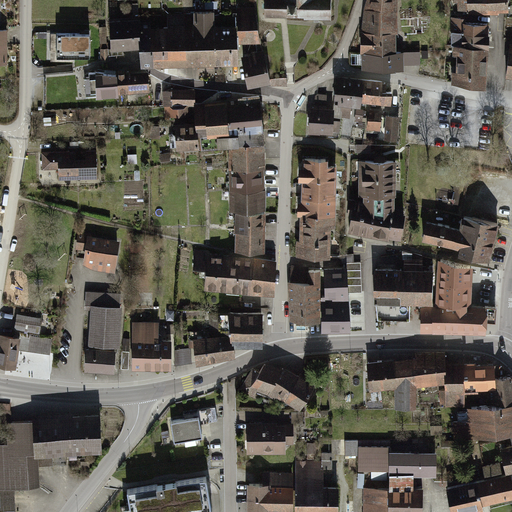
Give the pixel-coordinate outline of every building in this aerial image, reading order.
[(265,0),(265,15),(305,15),(305,17),(332,17),(331,0),(265,0)] [(400,0),(369,0),(366,32),(366,68),(408,70),(408,52),(401,52),(400,0)] [(511,0),(453,0),(454,12),(472,11),(472,14),(511,12),(511,0)] [(255,6),(240,7),(241,24),(219,25),(219,10),(168,13),(169,26),(155,28),(154,21),(141,23),(144,60),(171,66),(239,62),(238,42),(261,42),(255,6)] [(140,18),(110,19),(111,49),(143,47),(141,23),(140,18)] [(470,18),(452,18),(452,46),(457,46),(457,56),(461,57),(461,69),(454,70),(453,83),(492,87),(496,35),(493,35),(494,24),(469,23),(470,18)] [(0,64),(12,64),(11,29),(0,28),(0,64)] [(92,32),(54,32),(54,56),(92,56),(92,32)] [(248,85),(271,81),(265,48),(251,51),(252,53),(243,55),(248,85)] [(104,56),(97,57),(101,94),(151,89),(150,72),(146,72),(146,64),(118,67),(118,60),(105,62),(104,56)] [(287,76),(271,77),(271,81),(271,85),(288,84),(287,76)] [(366,81),(341,78),(338,98),(342,97),(341,106),(346,106),(344,118),(355,119),(356,104),(363,105),(366,81)] [(369,79),(368,104),(398,105),(399,87),(392,87),(392,80),(369,79)] [(196,87),(163,90),(166,119),(194,116),(193,107),(198,106),(196,87)] [(203,121),(177,125),(180,152),(208,149),(206,137),(268,129),(273,129),(269,102),(235,106),(234,102),(201,106),(203,121)] [(315,104),(314,133),(336,133),(336,130),(342,129),(344,118),(346,106),(341,106),(330,107),(330,105),(315,104)] [(391,110),(360,108),(359,121),(371,122),(370,129),(386,130),(386,141),(402,143),(404,117),(390,116),(391,110)] [(208,149),(231,147),(234,210),(271,211),(268,129),(206,137),(208,149)] [(101,151),(89,152),(89,159),(73,160),(72,152),(44,153),(44,170),(61,170),(61,181),(102,180),(101,151)] [(337,158),(304,157),(302,253),(335,254),(336,228),(341,228),(342,165),(337,165),(337,158)] [(364,199),(357,198),(353,229),(406,241),(413,215),(400,211),(400,160),(363,159),(364,199)] [(511,177),(488,175),(486,200),(476,200),(475,216),(511,222),(511,177)] [(270,212),(240,211),(239,226),(223,226),(223,244),(269,246),(270,212)] [(468,228),(433,221),(429,241),(466,248),(465,253),(498,260),(505,223),(470,216),(468,228)] [(119,269),(124,239),(81,232),(78,248),(89,250),(87,264),(119,269)] [(276,294),(280,258),(199,250),(197,266),(212,268),(210,287),(276,294)] [(357,253),(344,254),(344,262),(350,262),(350,264),(353,264),(354,291),(364,290),(363,261),(357,261),(357,253)] [(433,302),(433,331),(488,334),(490,306),(475,305),(477,266),(435,259),(435,268),(424,268),(423,257),(405,257),(405,267),(375,266),(375,300),(376,300),(378,319),(410,320),(411,302),(433,302)] [(312,265),(293,265),(293,278),(289,278),(291,318),(326,316),(326,303),(326,294),(331,293),(331,299),(354,298),(354,291),(353,264),(350,264),(328,265),(328,270),(313,270),(312,265)] [(92,324),(90,368),(121,369),(125,290),(86,288),(85,309),(93,309),(92,324)] [(433,331),(433,302),(422,306),(420,330),(433,331)] [(356,303),(326,303),(326,316),(327,329),(357,329),(356,303)] [(270,308),(237,309),(238,337),(271,336),(270,308)] [(42,316),(17,312),(15,328),(40,332),(42,316)] [(164,320),(136,319),(135,366),(179,367),(179,339),(164,338),(164,320)] [(237,330),(198,337),(203,361),(241,354),(238,337),(237,330)] [(22,336),(0,333),(0,364),(17,367),(20,349),(22,336)] [(20,349),(29,351),(31,335),(22,334),(22,336),(20,349)] [(53,338),(31,335),(29,351),(51,354),(53,338)] [(192,348),(180,349),(182,364),(194,363),(192,348)] [(422,357),(375,363),(379,390),(400,387),(403,406),(424,404),(422,387),(449,384),(452,406),(470,404),(469,390),(493,387),(503,386),(502,378),(500,362),(483,364),(483,360),(471,361),(470,357),(453,359),(452,350),(421,354),(422,357)] [(132,352),(124,351),(124,368),(132,368),(132,352)] [(262,369),(255,368),(244,386),(258,397),(263,391),(283,397),(304,410),(322,388),(301,372),(288,366),(286,368),(267,360),(262,369)] [(511,432),(511,377),(502,378),(503,386),(493,387),(495,405),(471,407),(471,420),(455,421),(456,437),(511,432)] [(295,412),(295,420),(306,420),(306,411),(295,412)] [(0,511),(16,511),(15,484),(42,482),(41,465),(54,464),(53,453),(108,449),(105,414),(10,420),(11,439),(0,440),(0,511)] [(200,415),(173,419),(176,439),(203,435),(200,415)] [(289,419),(251,421),(253,453),(291,451),(289,419)] [(395,440),(347,439),(347,456),(361,456),(360,470),(371,470),(372,480),(364,480),(364,511),(430,511),(428,487),(421,487),(420,474),(429,474),(425,451),(395,451),(395,440)] [(486,475),(504,470),(501,460),(483,465),(486,475)] [(296,461),(296,471),(296,511),(342,511),(342,487),(324,487),(323,461),(296,461)] [(265,482),(250,482),(250,511),(296,511),(296,471),(265,471),(265,482)] [(511,472),(482,479),(488,503),(511,497),(511,472)] [(157,484),(128,489),(132,511),(187,511),(212,508),(206,475),(177,480),(157,484)] [(482,479),(452,487),(457,511),(459,511),(489,505),(488,503),(482,479)]
